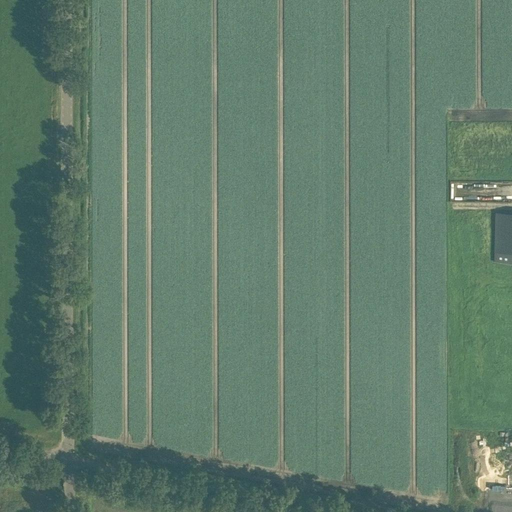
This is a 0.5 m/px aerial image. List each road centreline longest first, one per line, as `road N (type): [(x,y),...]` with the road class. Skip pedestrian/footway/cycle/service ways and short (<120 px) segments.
road 1 (tertiary): [(68,462),(67,0)]
road 2 (unclassified): [(68,462),(344,511)]
